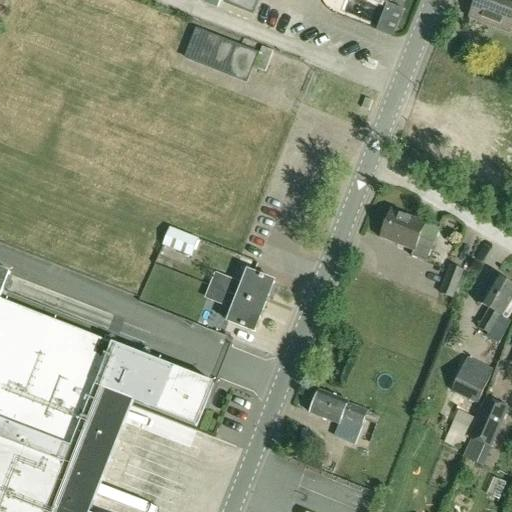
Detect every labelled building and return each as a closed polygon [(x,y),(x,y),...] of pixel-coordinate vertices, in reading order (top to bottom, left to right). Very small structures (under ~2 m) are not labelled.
[(220,0),(254,13),(258,0),(220,0)] [(508,0),(478,0),(471,19),(510,34),(511,28),(511,0),(511,1),(508,0)] [(197,31),(186,59),(247,83),(258,54),(197,31)] [(254,68),(265,73),(273,52),(263,48),(254,68)] [(392,211),(381,240),(415,254),(413,259),(428,265),(435,246),(421,240),(427,225),(392,211)] [(163,247),(191,258),(199,240),(170,229),(163,247)] [(440,295),(455,300),(466,273),(450,266),(440,295)] [(0,511),(87,511),(130,403),(159,414),(160,414),(197,428),(214,384),(0,301),(0,300),(10,274),(0,270),(0,511)] [(210,287),(228,294),(238,297),(238,298),(265,309),(275,283),(248,273),(242,287),(233,284),(234,281),(216,274),(210,287)] [(511,286),(496,278),(480,305),(491,311),(480,329),(490,335),(488,338),(499,345),(508,330),(498,324),(502,318),(508,321),(511,314),(511,286)] [(224,307),(228,294),(210,287),(195,282),(193,289),(207,295),(205,299),(224,307)] [(255,334),(265,309),(238,298),(228,323),(255,334)] [(452,393),(477,406),(494,372),(468,359),(452,393)] [(369,413),(349,405),(349,403),(320,391),(311,414),(340,426),(360,434),(363,427),(365,422),(375,426),(379,417),(369,413)] [(484,467),(508,409),(486,399),(468,440),(471,441),(463,459),(484,467)] [(448,437),(465,444),(470,432),(468,430),(477,410),(465,403),(448,437)]
